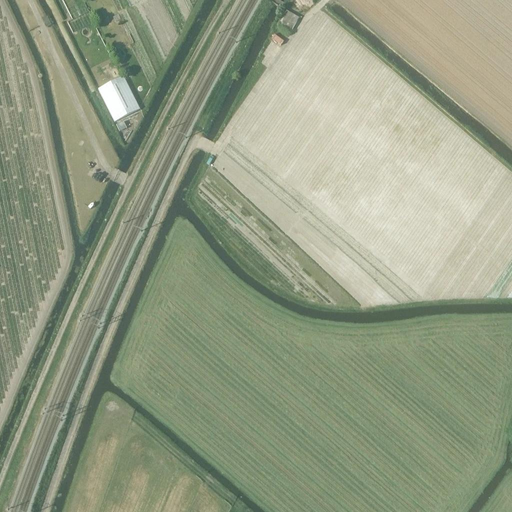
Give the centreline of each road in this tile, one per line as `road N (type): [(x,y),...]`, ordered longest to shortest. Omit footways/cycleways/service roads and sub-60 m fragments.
road 1 (track): [(0,480),(109,224),(226,0)]
road 2 (track): [(130,182),(102,158),(29,0)]
road 3 (track): [(194,140),(215,148),(306,19)]
